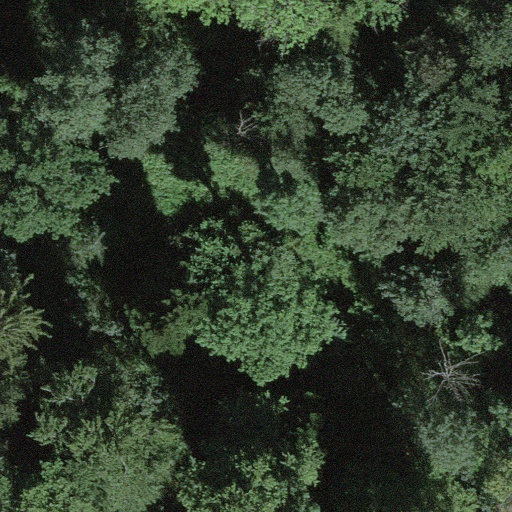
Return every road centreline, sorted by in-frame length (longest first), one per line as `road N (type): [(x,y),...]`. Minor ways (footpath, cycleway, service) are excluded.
road 1 (track): [(443,511),(317,190)]
road 2 (track): [(0,85),(117,132),(317,190)]
